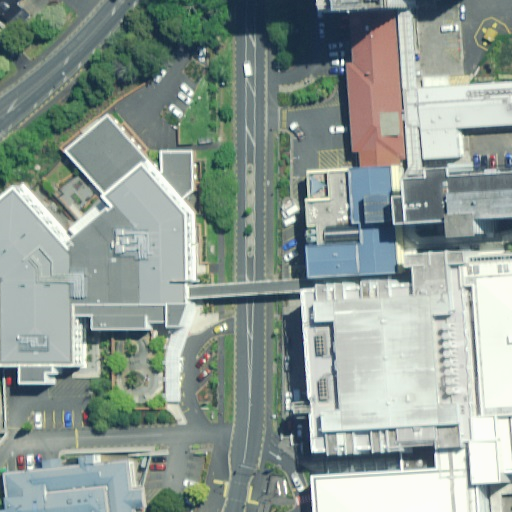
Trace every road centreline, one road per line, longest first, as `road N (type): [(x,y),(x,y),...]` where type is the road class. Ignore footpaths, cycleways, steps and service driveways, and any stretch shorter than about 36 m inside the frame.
road 1 (residential): [(235,511),(254,436),(256,376),(252,0)]
road 2 (secondary): [(119,0),(0,112)]
